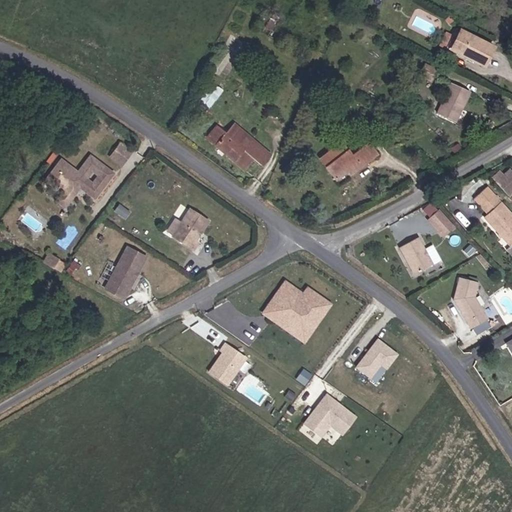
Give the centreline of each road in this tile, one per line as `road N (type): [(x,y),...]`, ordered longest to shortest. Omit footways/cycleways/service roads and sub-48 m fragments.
road 1 (tertiary): [(295,232),(70,79),(0,47)]
road 2 (unclassified): [(0,410),(239,274),(295,232)]
road 3 (tertiary): [(511,451),(449,358),(317,247)]
road 4 (tertiary): [(511,142),(317,247)]
